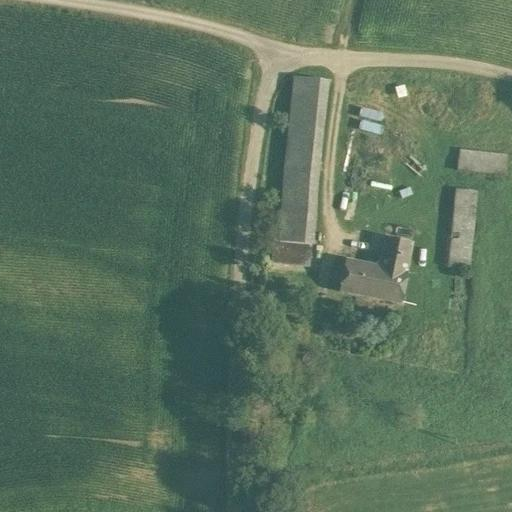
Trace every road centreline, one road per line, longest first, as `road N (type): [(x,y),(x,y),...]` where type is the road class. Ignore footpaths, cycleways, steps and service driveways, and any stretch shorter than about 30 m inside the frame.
road 1 (unclassified): [(240,511),(254,242),(290,52)]
road 2 (unclassified): [(511,74),(290,52)]
road 3 (track): [(290,52),(80,0)]
